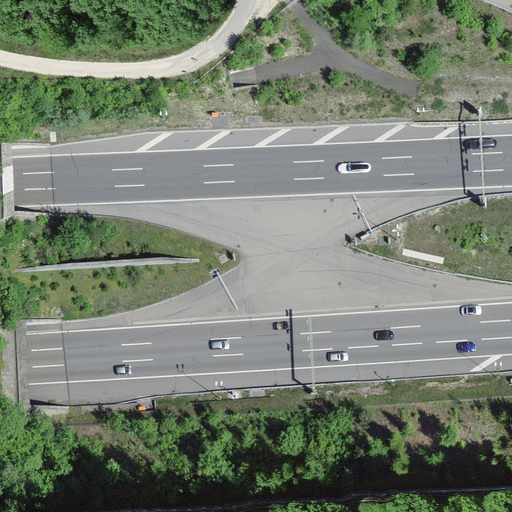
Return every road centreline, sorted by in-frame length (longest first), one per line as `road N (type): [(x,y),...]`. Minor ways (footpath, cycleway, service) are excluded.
road 1 (motorway): [(0,362),(511,328)]
road 2 (motorway): [(437,165),(0,184)]
road 3 (track): [(256,0),(230,34),(194,61),(147,70),(27,63),(0,54)]
